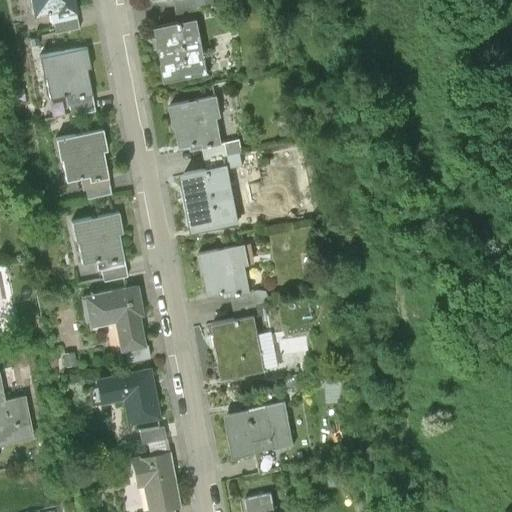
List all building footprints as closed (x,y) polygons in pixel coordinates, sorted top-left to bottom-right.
[(22,0),(26,17),(47,13),(48,16),(69,12),(66,0),(22,0)] [(181,0),(182,9),(200,5),(199,0),(181,0)] [(200,5),(182,9),(184,18),(191,16),(202,14),(200,5)] [(184,18),(152,23),(154,34),(152,35),(154,46),(156,46),(159,61),(157,61),(162,87),(202,79),(191,16),(184,18)] [(85,48),(35,57),(39,80),(43,79),(47,99),(68,95),(69,98),(90,94),(86,73),(89,72),(85,48)] [(218,95),(165,105),(170,134),(174,134),(177,152),(205,146),(206,150),(224,146),(220,125),(223,124),(218,95)] [(103,128),(53,137),(57,160),(61,159),(65,180),(86,176),(86,179),(107,175),(103,153),(107,152),(103,128)] [(224,146),(206,150),(208,158),(225,155),(224,146)] [(225,155),(208,158),(209,167),(223,164),(227,164),(225,155)] [(209,167),(181,172),(183,183),(182,184),(184,195),(186,195),(188,211),(187,211),(191,233),(234,225),(223,164),(209,167)] [(116,207),(66,216),(70,239),(75,238),(78,259),(99,255),(100,258),(121,254),(117,232),(121,231),(116,207)] [(248,244),(195,254),(200,283),(204,282),(207,300),(236,295),(237,298),(254,295),(250,273),(253,272),(248,244)] [(142,315),(136,283),(81,294),(87,325),(113,321),(118,347),(142,342),(137,316),(142,315)] [(254,295),(237,298),(238,307),(255,304),(254,295)] [(255,304),(238,307),(240,317),(251,315),(257,314),(255,304)] [(240,317),(209,323),(211,334),(210,334),(212,346),(214,346),(216,361),(215,362),(219,383),(262,376),(251,315),(240,317)] [(158,417),(147,360),(97,369),(103,401),(129,396),(134,422),(158,417)] [(0,374),(0,465),(32,458),(19,396),(5,399),(0,374)] [(282,402),(224,413),(232,454),(259,449),(290,443),(282,402)] [(164,421),(141,424),(145,448),(168,445),(164,421)] [(290,443),(259,449),(262,468),(294,462),(290,443)] [(177,507),(166,450),(128,458),(134,489),(149,486),(154,511),(177,507)] [(277,511),(273,491),(240,498),(243,511),(305,511),(305,507),(280,511),(277,511)]
